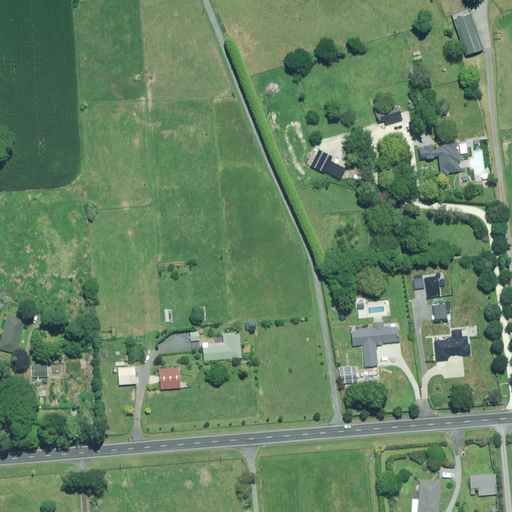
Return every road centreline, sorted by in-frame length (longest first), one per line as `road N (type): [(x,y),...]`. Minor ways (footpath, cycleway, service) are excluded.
road 1 (tertiary): [(0,459),(511,418)]
road 2 (unknown): [(484,0),(511,261)]
